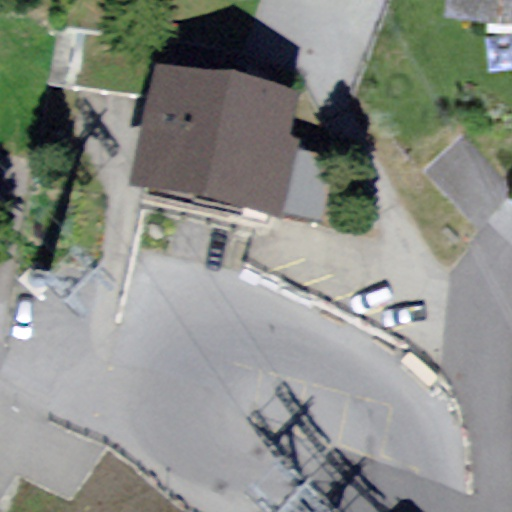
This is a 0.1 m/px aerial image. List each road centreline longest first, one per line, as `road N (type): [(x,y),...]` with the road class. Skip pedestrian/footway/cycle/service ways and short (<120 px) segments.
road 1 (residential): [(317,511),(208,476),(0,360)]
road 2 (residential): [(511,250),(472,313),(494,511)]
